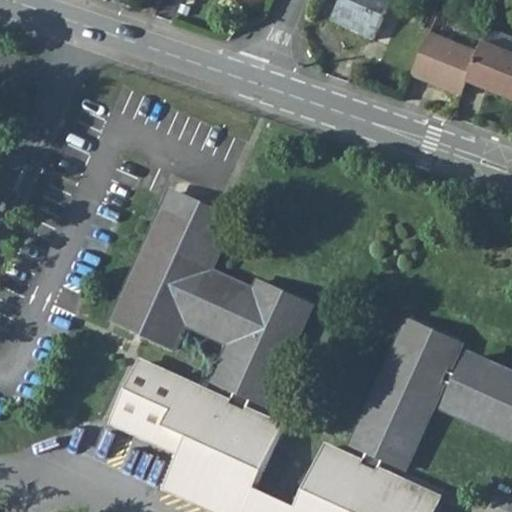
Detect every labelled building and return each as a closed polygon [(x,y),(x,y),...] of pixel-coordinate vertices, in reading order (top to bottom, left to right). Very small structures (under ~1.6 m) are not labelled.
[(387,0),(339,0),(330,21),(372,41),(391,1),(387,0)] [(511,37),(490,29),(485,42),(480,53),(469,82),(511,99),(511,37)] [(430,32),(411,74),(445,89),(463,45),(430,32)] [(463,45),(445,89),(463,96),(469,82),(480,53),(463,45)] [(201,207),(204,203),(175,189),(167,208),(182,215),(201,207)] [(171,350),(184,323),(232,345),(213,385),(231,394),(226,405),(137,364),(113,416),(182,448),(163,489),(214,511),(435,511),(438,506),(426,501),(428,497),(376,473),(382,462),(399,470),(400,470),(442,381),(452,386),(447,397),(443,406),(511,438),(511,378),(481,364),(481,363),(480,362),(479,360),(478,359),(477,358),(474,358),(472,358),(470,358),(467,360),(466,363),(465,368),(466,369),(467,371),(469,373),(469,374),(467,380),(458,376),(447,371),(455,353),(460,343),(412,321),(385,380),(353,448),(364,454),(359,465),(322,448),(295,507),(254,488),(281,430),(246,414),(251,402),(262,407),(311,303),(261,280),(256,291),(209,270),(226,235),(212,228),(220,211),(204,203),(201,207),(182,215),(167,208),(114,324),(171,350)] [(220,211),(212,228),(226,235),(234,217),(220,211)]
